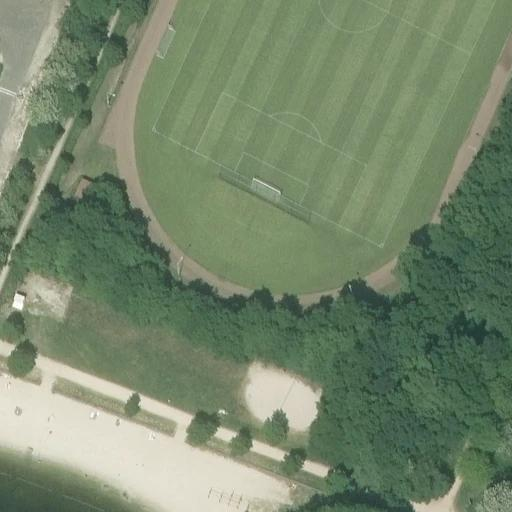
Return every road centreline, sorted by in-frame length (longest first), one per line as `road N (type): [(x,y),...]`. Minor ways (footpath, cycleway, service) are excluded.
road 1 (track): [(427,511),(0,352)]
road 2 (track): [(121,0),(0,280)]
